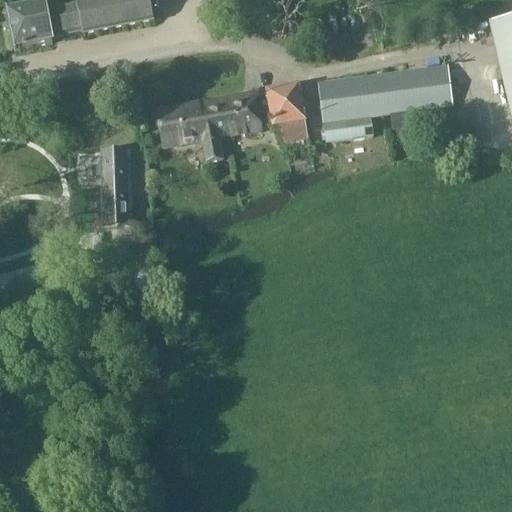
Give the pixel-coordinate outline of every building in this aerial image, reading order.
[(46,13),(51,40),(82,34),(83,37),(154,23),(152,11),(157,10),(156,1),(150,2),(149,0),(97,0),(77,4),(77,7),(46,13)] [(51,40),(46,13),(45,4),(7,12),(14,52),(52,45),(51,40)] [(511,19),(490,25),(511,120),(511,19)] [(370,119),(452,108),(447,68),(319,85),(326,145),(373,139),(370,119)] [(268,96),(273,129),(305,123),(299,90),(268,96)] [(213,103),(220,140),(262,132),(255,95),(213,103)] [(220,140),(213,103),(156,113),(163,150),(202,144),(206,165),(223,162),(219,140),(220,140)] [(104,228),(129,227),(126,153),(101,154),(104,228)]
